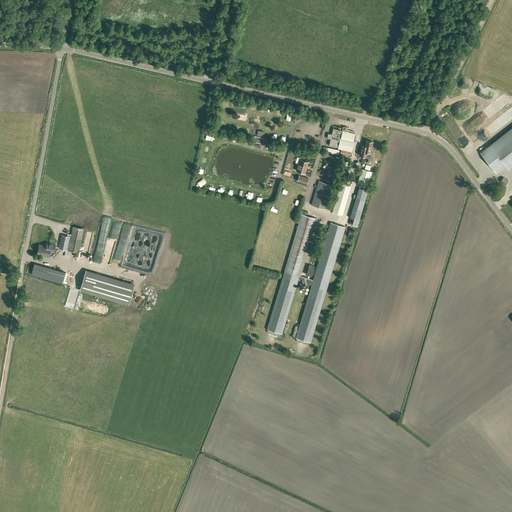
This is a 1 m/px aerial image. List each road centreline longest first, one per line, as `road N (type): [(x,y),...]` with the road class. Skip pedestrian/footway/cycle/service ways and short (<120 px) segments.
road 1 (unclassified): [(511,228),(453,151),(417,128),(62,47)]
road 2 (unclassified): [(21,271),(62,47)]
road 3 (track): [(490,0),(425,132)]
road 4 (track): [(21,271),(0,405)]
